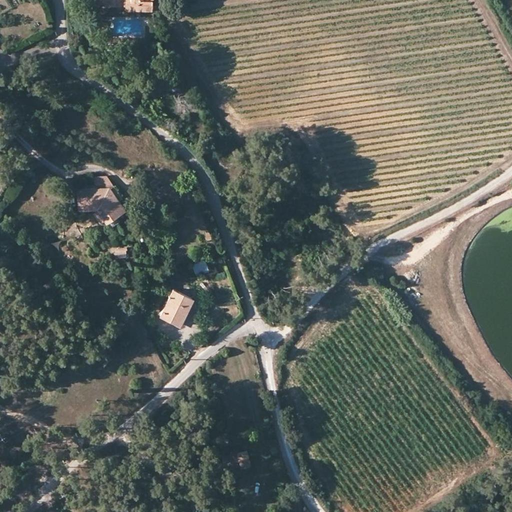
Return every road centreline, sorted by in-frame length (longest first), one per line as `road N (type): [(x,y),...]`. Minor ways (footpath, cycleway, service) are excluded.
road 1 (residential): [(58,0),(61,47),(71,66),(191,157),(209,185),(256,322)]
road 2 (track): [(511,171),(377,244),(285,331),(261,341)]
road 3 (residential): [(256,322),(210,350),(134,424),(69,465),(30,511)]
road 4 (residential): [(256,322),(293,471),(317,511)]
road 5 (track): [(511,400),(467,357),(402,270)]
road 6 (track): [(363,255),(404,257),(511,190)]
